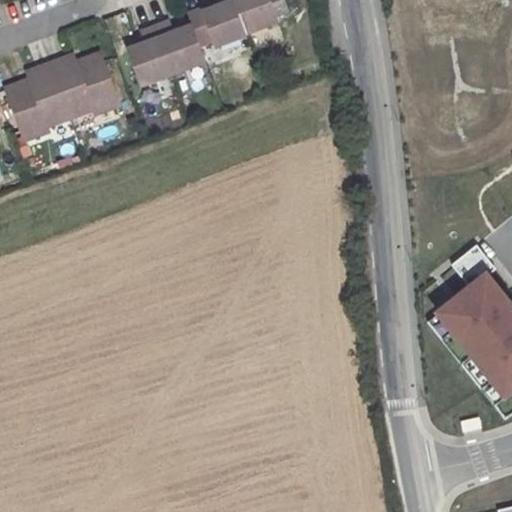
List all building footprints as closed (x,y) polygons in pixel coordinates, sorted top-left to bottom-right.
[(279,22),(276,16),(289,12),(284,0),(232,0),(233,3),(246,35),(279,22)] [(217,1),(200,9),(202,16),(220,9),(217,1)] [(200,9),(185,14),(190,26),(198,48),(212,42),(215,48),(246,35),(233,3),(220,9),(202,16),(200,9)] [(168,20),(151,26),(171,75),(204,63),(198,48),(190,26),(173,33),(168,20)] [(151,26),(139,31),(144,44),(126,51),(140,86),(171,75),(151,26)] [(74,55),(48,65),(69,121),(95,110),(97,114),(120,105),(100,54),(83,61),(84,66),(79,68),(74,55)] [(21,84),(5,90),(25,142),(48,133),(47,129),(69,121),(48,65),(26,74),(31,87),(23,90),(21,84)] [(437,316),(504,399),(511,392),(511,309),(511,310),(485,278),(495,271),(476,247),(451,267),(469,290),(437,316)] [(426,324),(494,408),(504,399),(437,316),(426,324)] [(479,420),(461,423),(463,433),(481,429),(479,420)]
